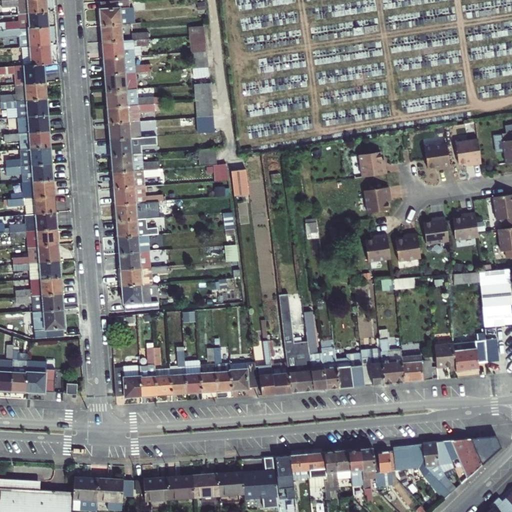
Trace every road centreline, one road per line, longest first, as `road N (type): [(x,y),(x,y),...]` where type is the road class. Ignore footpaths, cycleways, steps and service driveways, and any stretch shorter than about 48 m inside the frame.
road 1 (residential): [(101,427),(68,0)]
road 2 (residential): [(101,441),(492,408),(511,413)]
road 3 (residential): [(511,399),(101,427)]
